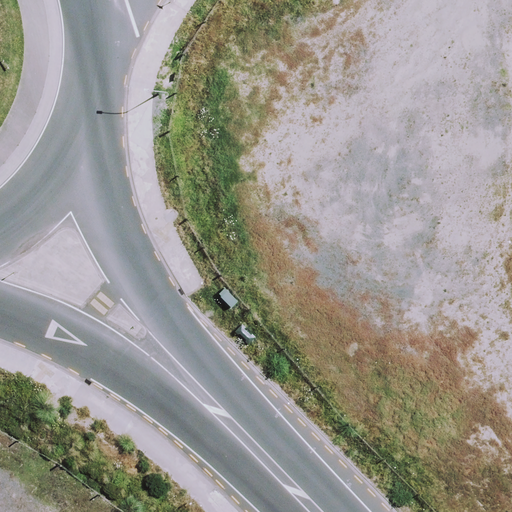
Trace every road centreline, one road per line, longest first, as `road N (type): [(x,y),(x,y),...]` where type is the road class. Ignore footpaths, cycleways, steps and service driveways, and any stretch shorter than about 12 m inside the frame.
road 1 (tertiary): [(82,128),(143,298),(189,378)]
road 2 (tertiary): [(189,378),(0,309)]
road 3 (tertiary): [(189,378),(322,511)]
road 4 (tertiary): [(82,128),(51,187),(0,238)]
road 5 (tertiary): [(84,0),(93,43),(82,128)]
